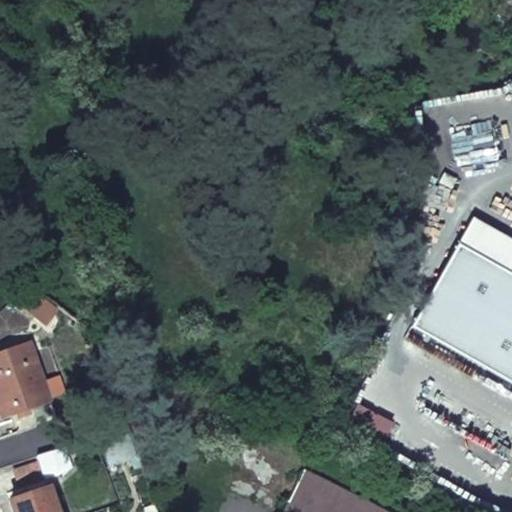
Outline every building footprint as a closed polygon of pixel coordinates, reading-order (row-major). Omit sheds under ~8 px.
[(511,278),(511,276),(511,244),(471,222),(457,248),(511,278)] [(465,361),(511,278),(457,248),(411,331),(465,361)] [(511,277),(511,278),(465,361),(511,387),(511,277)] [(29,344),(0,354),(0,415),(1,418),(48,402),(29,344)] [(96,436),(105,465),(134,455),(123,426),(96,436)] [(415,448),(402,473),(416,449),(415,448)] [(30,487),(46,481),(40,462),(17,470),(23,489),(30,487)] [(383,511),(304,472),(288,503),(284,511),(383,511)] [(10,501),(13,511),(57,511),(46,481),(30,487),(32,493),(10,501)]
